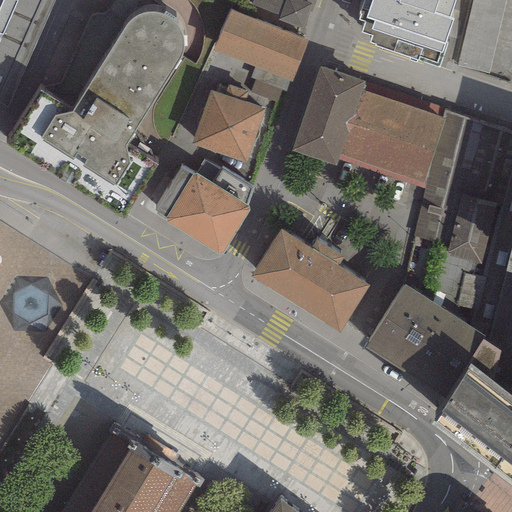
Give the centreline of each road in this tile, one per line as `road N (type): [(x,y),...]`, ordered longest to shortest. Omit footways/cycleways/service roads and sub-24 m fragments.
road 1 (residential): [(451,458),(405,412),(216,295)]
road 2 (residential): [(317,43),(266,192),(216,295)]
road 3 (residential): [(216,295),(59,195),(0,171)]
road 4 (residential): [(511,105),(317,43)]
